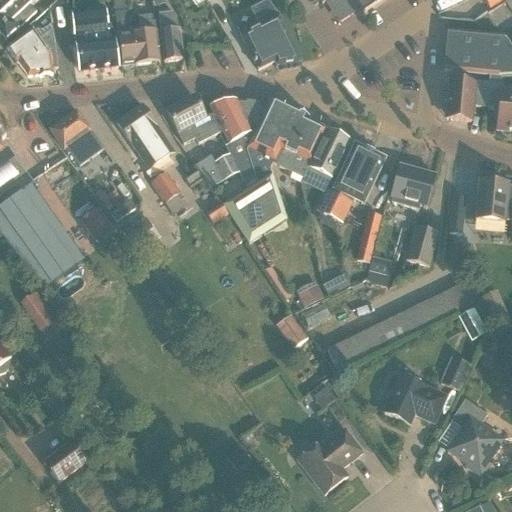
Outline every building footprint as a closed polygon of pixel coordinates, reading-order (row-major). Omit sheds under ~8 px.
[(37,0),(0,0),(0,37),(5,43),(24,25),(24,24),(34,15),(28,8),(37,0)] [(131,31),(131,29),(129,29),(127,13),(126,0),(113,2),(117,35),(126,34),(126,37),(117,38),(121,69),(134,67),(134,68),(160,65),(156,33),(152,34),(150,18),(138,19),(140,35),(130,36),(130,31),(131,31)] [(152,0),(150,1),(153,9),(165,5),(162,0),(152,0)] [(211,0),(190,0),(197,10),(205,4),(211,0)] [(317,0),(321,6),(330,0),(332,0),(336,5),(349,8),(355,4),(362,14),(383,0),(317,0)] [(482,0),(489,10),(504,0),(482,0)] [(258,73),(274,64),(276,69),(300,64),(277,19),(267,4),(251,12),(259,28),(244,35),(242,31),(238,34),(258,73)] [(114,42),(108,43),(106,28),(102,28),(99,13),(71,16),(74,37),(85,35),(86,45),(76,46),(79,74),(118,70),(114,42)] [(177,25),(172,14),(157,16),(163,64),(182,62),(178,31),(177,32),(177,25)] [(503,38),(447,32),(442,73),(498,79),(511,77),(511,51),(503,38)] [(51,33),(39,42),(32,33),(6,51),(16,66),(17,65),(27,79),(39,78),(39,79),(52,77),(51,72),(57,71),(51,33)] [(477,84),(473,84),(473,87),(449,84),(449,89),(445,89),(443,103),(448,104),(446,118),(450,118),(450,123),(470,125),(471,116),(474,116),(474,109),(477,84)] [(500,133),(511,134),(511,94),(501,93),(502,87),(477,84),(474,109),(498,111),(496,129),(500,129),(500,133)] [(209,118),(205,120),(194,100),(166,115),(177,136),(183,147),(194,141),(197,146),(218,136),(209,118)] [(236,103),(236,102),(209,108),(209,109),(210,109),(228,146),(224,148),(229,158),(238,176),(243,184),(254,179),(246,154),(246,153),(255,133),(252,134),(236,103)] [(246,154),(254,179),(257,186),(223,208),(248,246),(286,222),(269,171),(272,166),(303,181),(326,133),(306,123),(307,120),(296,115),(295,118),(268,105),(267,108),(244,105),(244,106),(242,107),(253,127),(257,129),(255,133),(246,153),(246,154)] [(149,172),(174,155),(142,108),(117,125),(149,172)] [(69,155),(87,181),(112,164),(76,114),(49,133),(67,157),(69,155)] [(327,133),(309,171),(330,181),(348,144),(327,133)] [(341,226),(353,202),(363,207),(385,161),(354,146),(332,192),(337,194),(335,198),(326,193),(316,213),(341,226)] [(0,233),(41,291),(53,282),(81,262),(30,189),(30,184),(21,182),(22,178),(2,151),(0,147),(0,233)] [(238,176),(229,158),(215,165),(211,158),(195,169),(210,191),(238,176)] [(399,169),(390,200),(426,210),(434,179),(399,169)] [(165,176),(151,186),(164,206),(172,217),(189,205),(182,195),(179,197),(165,176)] [(511,241),(511,191),(507,191),(508,188),(478,186),(475,223),(504,226),(504,222),(509,223),(511,241)] [(452,198),(447,236),(461,238),(465,200),(452,198)] [(221,207),(207,216),(213,225),(227,216),(221,207)] [(75,223),(90,245),(107,233),(92,211),(75,223)] [(355,264),(369,267),(381,220),(368,216),(355,264)] [(126,235),(141,255),(160,241),(145,221),(126,235)] [(414,229),(405,263),(428,269),(438,235),(414,229)] [(373,275),(370,285),(385,289),(387,279),(373,275)] [(470,282),(453,290),(462,311),(479,303),(470,282)] [(296,294),(303,309),(322,300),(315,285),(296,294)] [(462,311),(453,290),(444,295),(454,315),(462,311)] [(20,306),(41,335),(59,323),(38,294),(20,306)] [(446,319),(454,315),(444,295),(436,299),(446,319)] [(497,298),(482,305),(493,332),(508,325),(497,298)] [(446,319),(436,299),(427,303),(437,323),(446,319)] [(0,318),(8,312),(0,301),(0,318)] [(429,328),(437,323),(427,303),(419,307),(429,328)] [(429,328),(419,307),(410,311),(420,332),(429,328)] [(412,336),(420,332),(410,311),(402,315),(412,336)] [(457,321),(469,347),(486,338),(474,313),(457,321)] [(412,336),(402,315),(394,319),(404,340),(412,336)] [(276,329),(292,354),(309,344),(293,319),(276,329)] [(395,344),(404,340),(394,319),(385,323),(395,344)] [(395,344),(385,323),(377,327),(387,348),(395,344)] [(378,352),(387,348),(377,327),(368,331),(378,352)] [(378,352),(368,331),(360,335),(370,356),(378,352)] [(362,360),(370,356),(360,335),(352,340),(362,360)] [(362,360),(352,340),(339,346),(349,367),(362,360)] [(9,368),(9,363),(11,362),(0,346),(0,378),(1,378),(5,376),(8,373),(9,370),(9,368)] [(336,373),(349,367),(339,346),(326,352),(336,373)] [(409,428),(414,417),(432,426),(444,400),(426,392),(426,391),(399,379),(382,415),(409,428)] [(312,400),(322,413),(335,402),(325,390),(312,400)] [(502,443),(479,428),(486,418),(464,403),(450,424),(462,432),(447,455),(466,467),(465,470),(481,480),(489,468),(487,466),(502,443)] [(324,498),(347,479),(341,472),(362,456),(344,433),(323,449),(320,446),(297,464),(324,498)] [(41,465),(57,487),(87,464),(71,443),(41,465)] [(223,460),(235,476),(251,464),(238,448),(223,460)]
